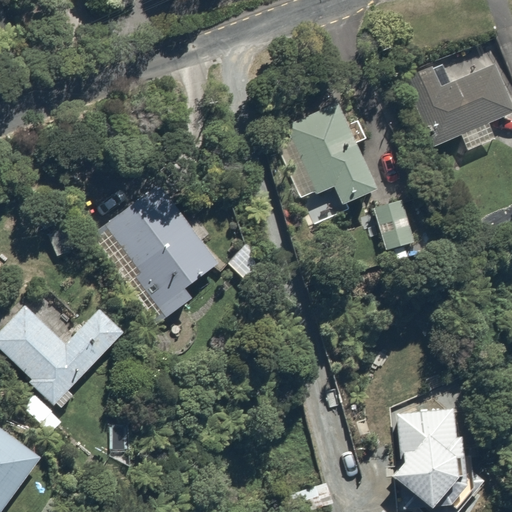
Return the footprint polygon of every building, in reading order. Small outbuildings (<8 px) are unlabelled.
[(511,110),(489,48),(404,79),(429,147),(457,137),(463,153),(509,136),(501,116),(511,111),(511,110)] [(334,94),(279,118),(312,192),(330,183),(337,199),(373,183),(334,94)] [(154,178),(96,222),(170,319),(200,297),(189,282),(217,261),(154,178)] [(405,197),(371,205),(382,252),(416,243),(405,197)] [(61,343),(21,304),(0,325),(0,351),(54,404),(127,330),(100,303),(61,343)] [(460,476),(451,405),(394,413),(400,459),(391,471),(435,507),(460,476)] [(0,425),(0,511),(41,453),(0,425)]
